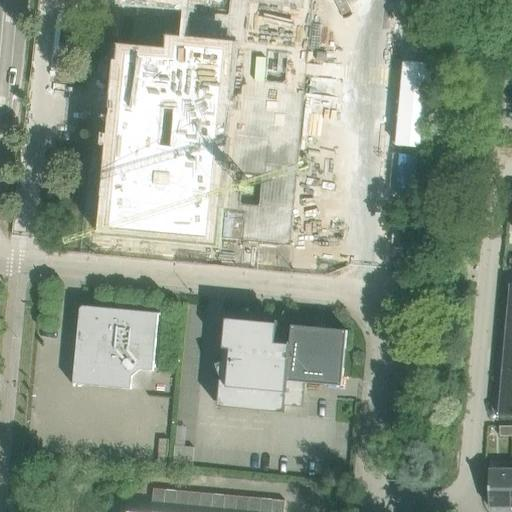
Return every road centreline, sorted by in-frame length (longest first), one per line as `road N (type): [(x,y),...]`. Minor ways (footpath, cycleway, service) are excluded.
road 1 (unclassified): [(0,259),(350,296),(370,318),(360,498)]
road 2 (residential): [(511,159),(505,158),(490,270),(467,507)]
